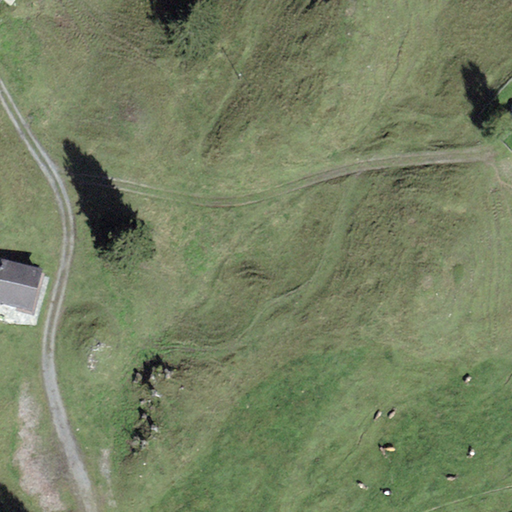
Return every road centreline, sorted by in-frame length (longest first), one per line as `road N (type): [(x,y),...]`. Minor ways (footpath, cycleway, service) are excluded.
road 1 (track): [(56,174),(196,201),(247,200),(392,158),(492,156)]
road 2 (track): [(89,511),(49,377),(49,316),(69,237),(56,174),(0,95)]
